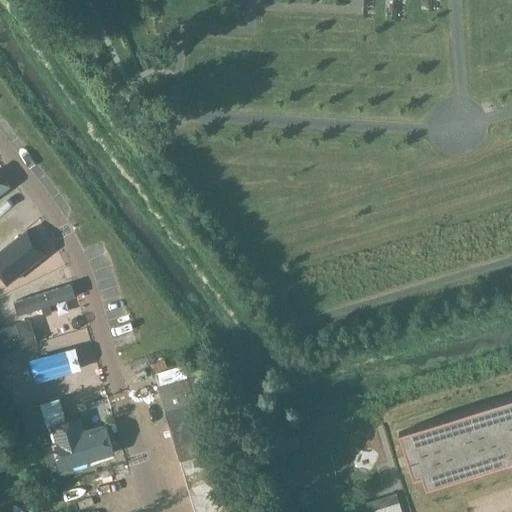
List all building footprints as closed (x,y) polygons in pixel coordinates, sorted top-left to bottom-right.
[(0,197),(12,188),(0,173),(0,197)] [(0,212),(0,246),(16,234),(0,212)] [(0,249),(0,284),(2,288),(34,263),(25,251),(36,242),(26,230),(0,249)] [(8,297),(18,320),(73,296),(64,274),(8,297)] [(15,324),(0,328),(0,340),(19,335),(15,324)] [(22,335),(26,347),(50,340),(46,328),(22,335)] [(19,335),(0,340),(0,343),(3,354),(23,347),(19,335)] [(79,371),(37,384),(42,402),(85,389),(79,371)] [(189,389),(186,379),(186,377),(156,386),(160,397),(189,389)] [(163,410),(193,401),(189,389),(160,397),(163,410)] [(511,396),(397,432),(412,479),(420,476),(424,488),(511,460),(511,396)] [(197,413),(196,412),(193,401),(163,410),(167,422),(197,413)] [(39,404),(20,410),(24,422),(43,416),(39,404)] [(70,423),(95,417),(93,406),(68,411),(70,423)] [(171,434),(200,426),(197,413),(167,422),(171,434)] [(24,422),(27,434),(47,428),(43,416),(24,422)] [(49,436),(57,460),(111,443),(103,419),(49,436)] [(175,446),(204,438),(200,426),(171,434),(175,446)] [(208,450),(204,438),(175,446),(178,459),(208,450)] [(215,473),(208,452),(208,450),(178,459),(185,482),(215,473)] [(185,482),(188,490),(194,511),(226,511),(215,473),(185,482)]
